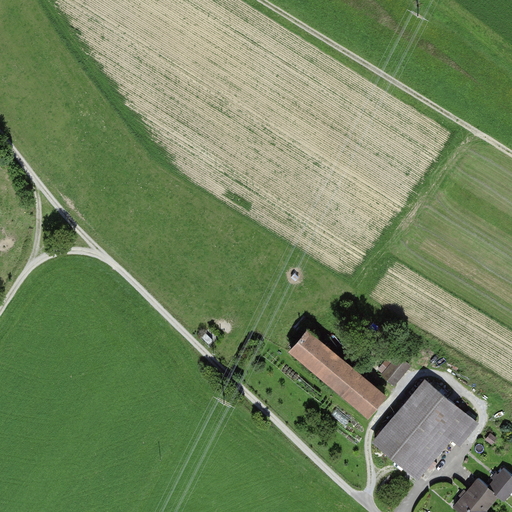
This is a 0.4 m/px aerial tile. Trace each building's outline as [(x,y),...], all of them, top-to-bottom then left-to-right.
[(286,313),(251,280),(227,305),(262,339),(286,313)] [(302,329),(283,352),(363,418),(382,395),(302,329)] [(207,333),(202,337),(209,344),(213,340),(207,333)] [(384,375),(396,385),(412,364),(400,354),(384,375)] [(475,421),(420,378),(369,441),(415,478),(447,438),(456,445),(475,421)] [(488,433),(483,438),(490,445),(495,439),(488,433)] [(451,506),(458,511),(484,511),(497,496),(504,501),(511,491),(511,476),(501,468),(487,486),(475,476),(465,489),(451,506)]
